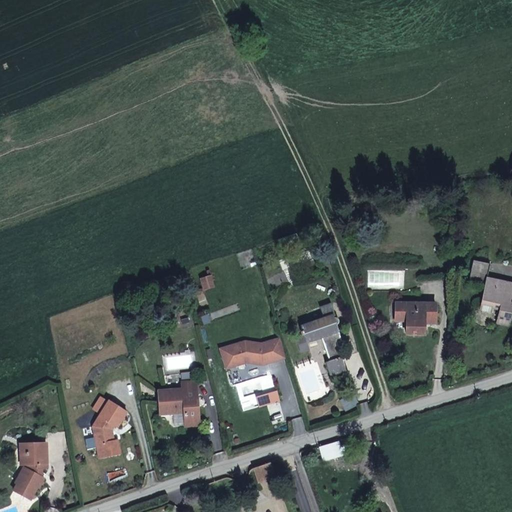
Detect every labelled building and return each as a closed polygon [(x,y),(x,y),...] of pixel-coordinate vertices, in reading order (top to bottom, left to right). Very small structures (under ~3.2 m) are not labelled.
[(509,325),(511,310),(511,284),(487,279),(490,264),(473,260),(468,283),(485,287),(482,301),(493,303),(492,308),(500,309),(497,323),(509,325)] [(493,303),(482,301),(480,309),(491,312),(492,308),(493,303)] [(435,304),(395,303),(395,321),(406,321),(406,334),(424,334),(424,323),(435,323),(435,304)] [(342,357),(337,343),(335,338),(340,336),(336,325),(337,325),(337,324),(338,323),(338,322),(338,321),(337,319),(336,318),(335,318),(334,318),(333,318),(332,316),(334,316),(330,304),(320,308),(324,319),(300,327),(303,335),(306,343),(321,337),(329,361),(326,363),(331,376),(345,371),(341,358),(342,357)] [(306,343),(303,335),(296,337),(301,352),(308,349),(306,343)] [(286,358),(280,338),(261,344),(245,342),(220,349),(226,369),(246,363),(263,365),(263,363),(266,362),(267,364),(286,358)] [(199,425),(196,382),(181,383),(182,390),(158,391),(160,414),(184,412),(185,426),(199,425)] [(101,413),(109,401),(101,396),(94,409),(101,413)] [(117,428),(127,412),(109,401),(93,427),(96,445),(99,458),(120,454),(117,441),(114,441),(112,430),(114,426),(117,428)] [(343,456),(339,441),(318,447),(323,462),(343,456)] [(46,448),(38,448),(38,444),(27,444),(28,454),(23,454),(23,465),(23,469),(15,483),(17,484),(13,491),(30,500),(37,487),(39,488),(43,479),(38,476),(41,471),(41,468),(47,468),(46,448)] [(28,454),(27,444),(19,444),(20,465),(23,465),(23,454),(28,454)] [(273,477),(269,463),(260,466),(265,480),(273,477)] [(265,480),(260,466),(252,469),(257,483),(265,480)]
